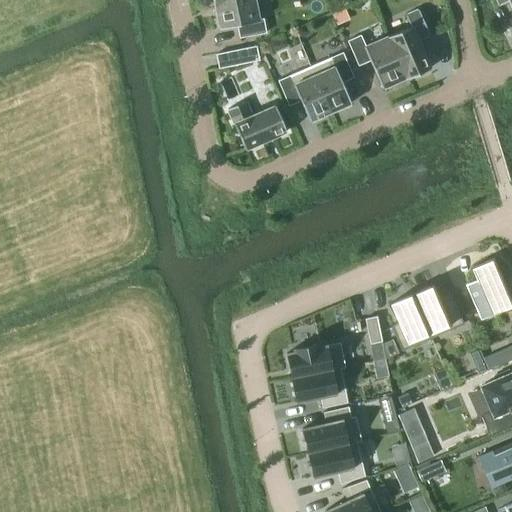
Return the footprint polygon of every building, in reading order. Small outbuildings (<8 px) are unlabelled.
[(254,0),(244,0),(215,6),(219,28),(237,25),(239,37),(266,32),(263,18),(258,19),(254,0)] [(511,0),(494,0),(497,4),(506,0),(508,0),(511,8),(511,0)] [(335,13),(340,23),(349,18),(345,9),(335,13)] [(405,77),(405,78),(430,68),(417,39),(429,34),(418,9),(405,15),(410,26),(388,36),(405,77)] [(365,45),(360,35),(347,40),(358,65),(370,60),(382,87),(405,77),(388,36),(365,45)] [(256,46),(229,51),(232,65),(259,60),(256,46)] [(232,65),(229,51),(216,53),(219,67),(232,65)] [(341,82),(353,77),(342,52),(310,66),(330,112),(350,103),(341,82)] [(309,121),(330,112),(310,66),(278,80),(288,105),(300,100),(309,121)] [(245,101),(227,109),(245,149),(286,131),(275,105),(252,115),(245,101)] [(465,284),(480,319),(511,304),(511,300),(494,258),(471,268),(476,279),(465,284)] [(411,293),(430,337),(463,323),(449,290),(438,295),(433,284),(411,293)] [(401,350),(430,337),(411,293),(390,303),(398,322),(390,325),(401,350)] [(365,318),(370,344),(382,341),(376,316),(365,318)] [(511,318),(503,321),(506,333),(511,330),(511,318)] [(392,339),(382,343),(385,358),(398,353),(392,339)] [(291,378),(345,367),(340,342),(318,346),(318,344),(293,349),(293,351),(286,353),(286,354),(291,378)] [(480,349),(470,353),(478,373),(488,369),(484,360),(484,359),(480,349)] [(291,378),(296,401),(320,397),(322,408),(347,403),(340,369),(345,368),(345,367),(291,378)] [(480,414),(489,434),(511,424),(511,416),(509,408),(511,406),(511,372),(509,373),(508,369),(494,375),(496,379),(480,386),(491,410),(480,414)] [(407,392),(397,397),(401,407),(411,402),(407,392)] [(307,452),(356,441),(350,416),(348,406),(323,412),(325,422),(302,428),(307,452)] [(413,407),(397,414),(418,463),(434,456),(413,407)] [(397,418),(383,421),(386,433),(400,430),(397,418)] [(511,478),(511,440),(477,456),(484,474),(497,468),(503,482),(511,478)] [(313,476),(337,471),(340,484),(364,475),(357,443),(356,441),(307,452),(313,476)] [(440,460),(416,470),(421,481),(445,471),(440,460)] [(325,511),(379,511),(381,511),(366,479),(341,488),(347,500),(325,510),(325,511)]
